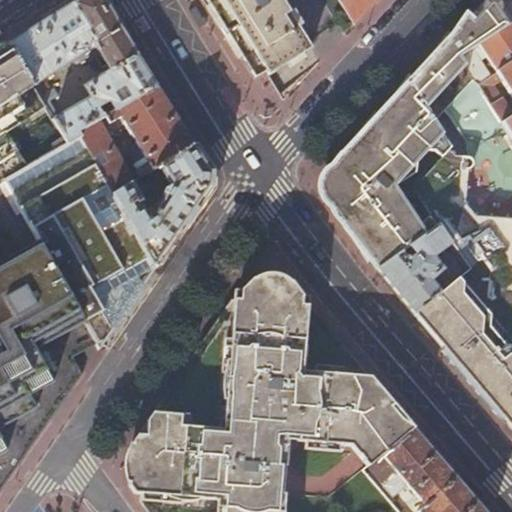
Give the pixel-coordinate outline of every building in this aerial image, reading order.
[(78,135),(157,89),(104,0),(80,0),(10,46),(42,100),(50,94),(43,82),(79,59),(82,63),(91,58),(88,53),(97,48),(110,72),(84,87),(92,99),(54,120),(69,145),(80,139),(78,135)] [(207,0),(218,17),(232,41),(243,58),(249,69),(255,79),(266,72),(269,76),(310,50),(282,3),(286,0),(207,0)] [(372,6),(377,0),(340,0),(353,21),(355,24),(372,6)] [(450,41),(462,60),(481,47),(511,26),(511,21),(498,0),(486,0),(470,18),(461,28),(463,31),(461,31),(457,32),(450,41)] [(498,73),(511,64),(511,26),(481,47),(498,73)] [(412,190),(464,158),(459,155),(456,155),(451,148),(455,145),(426,109),(466,66),(462,60),(450,41),(412,81),(371,127),(408,185),(412,190)] [(42,100),(10,46),(0,51),(0,185),(5,183),(29,169),(8,133),(47,108),(42,100)] [(511,64),(498,73),(479,86),(503,124),(511,118),(511,64)] [(177,119),(157,89),(78,135),(80,139),(114,196),(133,184),(135,183),(108,135),(125,125),(149,164),(138,170),(143,178),(159,168),(195,147),(177,119)] [(339,220),(346,229),(408,185),(371,127),(329,172),(327,180),(327,189),(328,196),(330,206),(339,220)] [(99,301),(156,269),(80,139),(69,145),(29,169),(5,183),(98,343),(108,337),(114,330),(99,301)] [(205,163),(195,147),(159,168),(170,188),(147,202),(142,201),(133,184),(114,196),(156,269),(212,189),(213,175),(205,163)] [(511,241),(508,237),(509,228),(478,227),(479,215),(470,171),(472,170),(474,169),(475,167),(475,166),(474,164),(472,162),(464,158),(412,190),(437,229),(441,226),(470,269),(465,274),(492,315),(511,343),(511,241)] [(100,350),(101,348),(98,343),(5,183),(0,185),(0,348),(46,428),(50,421),(34,392),(52,382),(53,385),(72,389),(76,384),(83,374),(75,359),(97,346),(100,350)] [(437,229),(412,190),(408,185),(346,229),(365,253),(379,271),(437,229)] [(511,219),(479,215),(478,227),(509,228),(508,237),(511,241),(511,219)] [(437,229),(379,271),(397,292),(415,314),(441,294),(433,282),(447,268),(444,265),(440,268),(434,259),(448,248),(437,229)] [(465,274),(441,294),(415,314),(429,331),(447,352),(492,315),(465,274)] [(230,303),(205,338),(265,300),(261,294),(280,281),(253,280),(230,303)] [(218,376),(256,351),(317,314),(291,281),(280,281),(261,294),(265,300),(205,338),(200,346),(218,376)] [(256,351),(278,386),(310,438),(353,410),(366,428),(394,405),(385,394),(374,381),(356,359),(317,314),(256,351)] [(511,378),(511,343),(492,315),(447,352),(465,373),(480,391),(483,388),(488,394),(511,378)] [(176,381),(207,438),(278,386),(256,351),(218,376),(200,346),(176,381)] [(35,442),(46,428),(0,348),(0,427),(23,460),(35,442)] [(511,378),(488,394),(492,398),(488,401),(494,407),(500,414),(507,415),(507,420),(508,424),(511,428),(511,378)] [(127,484),(132,491),(207,438),(176,381),(151,418),(132,444),(127,484)] [(392,448),(415,429),(405,418),(394,405),(366,428),(353,410),(310,438),(278,386),(207,438),(132,491),(147,511),(270,511),(269,493),(264,493),(264,472),(275,471),(274,437),(287,436),(287,438),(293,444),(337,442),(364,472),(392,448)] [(483,388),(480,391),(484,396),(488,394),(483,388)] [(0,493),(11,478),(23,460),(0,427),(0,493)] [(485,511),(452,472),(415,429),(392,448),(364,472),(380,490),(383,487),(392,497),(407,485),(424,506),(417,511),(485,511)]
